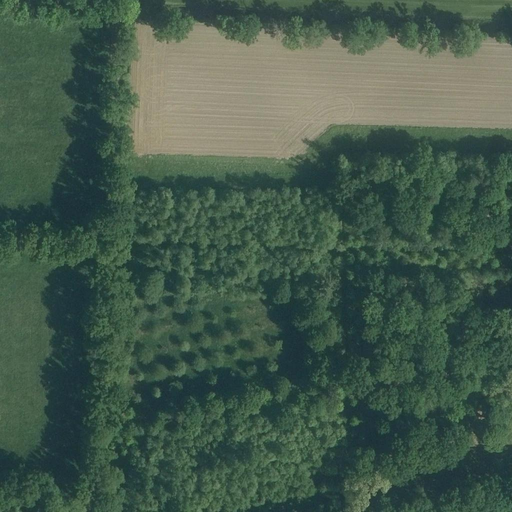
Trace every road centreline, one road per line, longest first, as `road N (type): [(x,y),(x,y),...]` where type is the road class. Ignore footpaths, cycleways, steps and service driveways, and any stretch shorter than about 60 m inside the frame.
road 1 (track): [(99,511),(111,244)]
road 2 (track): [(121,3),(111,244)]
